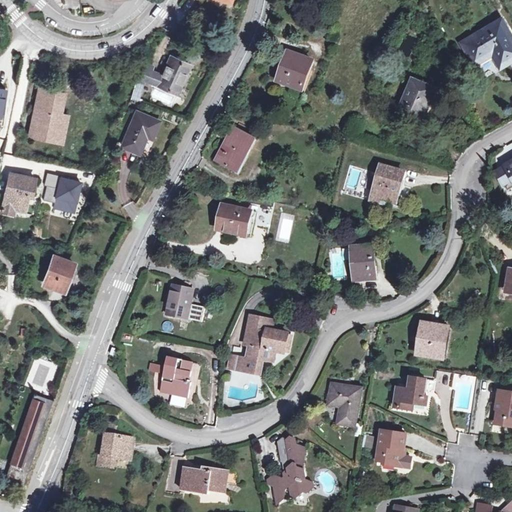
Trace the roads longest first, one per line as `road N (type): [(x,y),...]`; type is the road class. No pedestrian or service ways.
road 1 (residential): [(89,370),(165,427),(196,436),(259,426),(303,385),(331,331),(425,291),(456,242),(460,176),(469,157),(511,132)]
road 2 (secondary): [(89,370),(143,239),(265,0)]
road 3 (secondary): [(169,0),(130,39),(83,50),(40,35),(5,0)]
road 4 (unknown): [(40,35),(8,151),(21,162),(65,169)]
road 5 (secondary): [(36,511),(89,370)]
